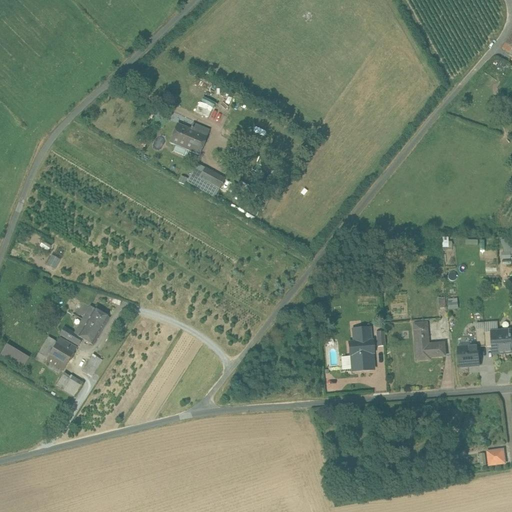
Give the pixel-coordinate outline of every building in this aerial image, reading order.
[(511,34),(502,49),(509,53),(511,48),(511,34)] [(199,101),(195,112),(213,120),(218,109),(199,101)] [(182,119),(172,144),(204,158),(214,133),(182,119)] [(511,244),(502,246),(503,262),(511,261),(511,256),(511,244)] [(46,264),(55,269),(60,259),(50,255),(46,264)] [(108,318),(94,310),(90,318),(83,329),(97,338),(108,318)] [(90,318),(86,315),(76,332),(66,326),(62,334),(79,344),(83,337),(94,343),(97,338),(83,329),(90,318)] [(370,328),(352,330),(354,342),(349,342),(350,355),(375,353),(374,340),(371,340),(370,328)] [(427,330),(414,331),(415,339),(417,339),(418,355),(429,354),(429,358),(446,357),(445,344),(428,346),(427,330)] [(511,331),(491,332),(492,346),(497,346),(497,354),(511,353),(511,331)] [(384,332),(377,333),(378,347),(385,346),(384,332)] [(38,354),(47,359),(57,343),(48,338),(38,354)] [(47,359),(46,361),(50,364),(61,370),(63,371),(77,348),(59,338),(57,343),(47,359)] [(4,345),(0,353),(0,354),(24,366),(28,356),(4,345)] [(476,347),(457,348),(458,367),(478,365),(476,347)] [(102,361),(92,355),(81,372),(91,379),(102,361)] [(61,370),(50,364),(47,368),(58,374),(61,370)] [(82,385),(63,373),(56,386),(75,397),(82,385)] [(503,450),(488,452),(489,466),(505,464),(503,450)]
